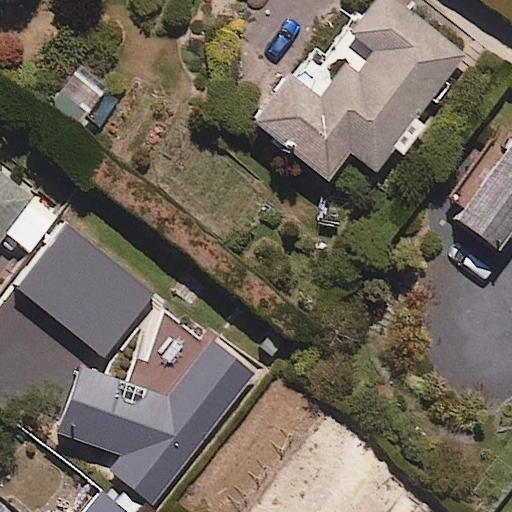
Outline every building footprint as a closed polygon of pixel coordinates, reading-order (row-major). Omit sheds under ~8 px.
[(463,47),(400,0),(364,0),(342,31),(367,50),(353,68),(342,60),(315,96),(285,73),(250,120),(321,174),(343,145),(372,167),(463,47)] [(112,99),(77,70),(47,106),(82,135),(112,99)] [(174,108),(140,86),(98,148),(133,171),(174,108)] [(511,133),(451,212),(494,245),(511,222),(511,133)] [(0,231),(29,195),(0,172),(0,231)] [(152,294),(65,226),(15,291),(102,358),(152,294)] [(151,501),(252,372),(209,338),(166,393),(77,362),(53,432),(115,454),(107,467),(151,501)] [(0,511),(128,511),(98,488),(79,511),(7,511),(0,506),(0,511)]
